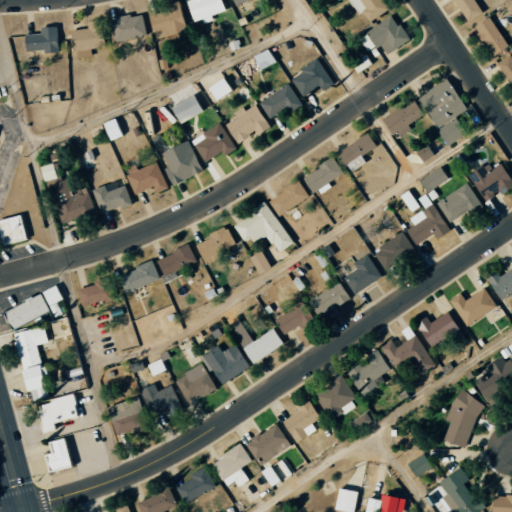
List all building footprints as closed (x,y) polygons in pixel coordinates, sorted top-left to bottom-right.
[(211,16),(225,11),(221,0),(186,0),(195,24),(212,18),(211,16)] [(348,0),(359,14),(362,12),(370,22),(390,8),(384,0),(348,0)] [(481,13),(472,0),(452,0),(466,22),(481,13)] [(166,12),(149,15),(154,38),(186,32),(180,1),(164,4),(166,12)] [(109,21),(115,43),(147,34),(141,12),(109,21)] [(408,41),(393,16),(366,32),(376,48),(381,45),(386,54),(408,41)] [(507,46),(488,17),(473,27),(492,56),(507,46)] [(91,57),(90,49),(104,47),(101,20),(86,22),(87,28),(71,30),(74,59),(91,57)] [(40,34),(23,34),(24,52),(57,51),(57,27),(39,27),(40,34)] [(252,54),(258,69),(273,63),(268,49),(252,54)] [(495,63),(511,89),(511,58),(510,54),(495,63)] [(330,79),(315,59),(289,79),(304,99),(330,79)] [(231,91),(222,77),(206,87),(215,101),(231,91)] [(446,146),(465,134),(454,116),(465,109),(447,79),(416,98),(446,146)] [(258,103),(270,121),(300,102),(287,84),(258,103)] [(178,123),(201,112),(193,95),(169,106),(178,123)] [(390,137),(409,128),(407,123),(421,116),(413,101),(380,117),(390,137)] [(224,121),(235,143),(255,132),(256,134),(268,127),(255,104),(243,111),(224,121)] [(108,140),(120,136),(115,118),(102,122),(108,140)] [(205,162),(221,151),(224,155),(235,147),(218,122),(191,141),(205,162)] [(361,155),(375,147),(367,133),(336,151),(348,172),(365,162),(361,155)] [(201,173),(189,140),(159,151),(171,184),(201,173)] [(328,182),(342,173),(332,157),(301,176),(313,196),(330,186),(328,182)] [(156,193),(168,188),(156,161),(137,169),(135,165),(127,168),(129,174),(125,175),(134,194),(153,186),(156,193)] [(483,201),(499,192),(500,194),(511,187),(511,183),(501,163),(490,169),(487,162),(468,173),(483,201)] [(43,182),(56,178),(52,164),(40,167),(43,182)] [(426,192),(447,179),(440,166),(418,180),(426,192)] [(131,203),(122,178),(92,190),(101,214),(131,203)] [(268,199),(277,216),(308,198),(298,181),(268,199)] [(480,204),(467,183),(436,202),(450,223),(480,204)] [(411,212),(419,206),(407,190),(398,196),(411,212)] [(246,245),(266,233),(278,252),(292,244),(267,203),(233,224),(246,245)] [(413,225),(405,230),(415,245),(433,234),(436,239),(450,230),(432,203),(408,218),(413,225)] [(0,218),(0,229),(4,244),(28,238),(22,213),(0,218)] [(235,244),(226,225),(207,235),(208,239),(195,245),(205,264),(223,255),(220,251),(235,244)] [(384,271),(414,252),(402,232),(372,251),(384,271)] [(156,260),(166,279),(197,264),(188,244),(156,260)] [(249,257),(258,274),(271,268),(261,251),(249,257)] [(352,263),(355,269),(342,277),(353,295),(381,278),(366,254),(352,263)] [(158,281),(153,263),(118,273),(123,292),(158,281)] [(485,279),(500,301),(511,292),(511,266),(497,277),(494,273),(485,279)] [(94,286),(77,288),(80,306),(114,300),(110,276),(93,279),(94,286)] [(349,299),(338,281),(307,300),(317,318),(349,299)] [(57,284),(64,298),(57,302),(63,312),(56,316),(52,309),(49,311),(54,320),(45,322),(42,315),(14,329),(4,311),(25,301),(57,284)] [(495,307),(483,288),(464,300),(460,293),(449,300),(465,326),(495,307)] [(274,319),(283,335),(312,318),(303,302),(274,319)] [(459,332),(448,311),(419,327),(430,347),(459,332)] [(14,334),(31,392),(50,387),(53,397),(77,390),(72,369),(51,374),(51,371),(49,368),(46,366),(44,366),(38,345),(50,342),(45,322),(42,316),(36,319),(36,325),(31,329),(14,334)] [(273,328),(253,341),(242,325),(233,331),(254,363),(283,344),(273,328)] [(398,373),(415,363),(422,375),(436,366),(416,334),(397,347),(393,340),(382,347),(398,373)] [(221,385),(249,366),(234,343),(221,351),(217,345),(201,355),(221,385)] [(363,397),(378,387),(374,381),(391,370),(379,351),(346,372),(363,397)] [(146,365),(151,375),(164,370),(159,359),(146,365)] [(485,400),(511,385),(511,362),(510,360),(474,379),(485,400)] [(216,388),(202,363),(173,379),(187,404),(216,388)] [(358,405),(343,377),(315,392),(329,420),(358,405)] [(150,414),(166,407),(170,417),(183,412),(171,385),(157,391),(155,387),(141,394),(150,414)] [(44,432),(57,429),(56,421),(80,415),(76,405),(77,401),(74,392),(56,397),(57,400),(38,405),(44,432)] [(467,448),(481,399),(455,392),(441,441),(467,448)] [(312,423),(320,418),(309,399),(296,407),(299,411),(282,421),(295,443),(316,430),(312,423)] [(115,435),(135,429),(136,435),(148,431),(139,402),(108,412),(115,435)] [(259,465),(290,446),(276,424),(246,442),(259,465)] [(66,437),(74,468),(51,474),(45,453),(53,451),(51,442),(66,437)] [(251,461),(239,444),(210,463),(225,487),(234,482),(237,487),(247,480),(240,468),(251,461)] [(415,478),(432,467),(423,453),(406,464),(415,478)] [(183,503),(215,487),(204,466),(189,474),(191,479),(175,487),(183,503)] [(260,471),(270,487),(279,481),(270,466),(260,471)] [(464,483),(469,479),(460,468),(432,489),(448,511),(478,511),(483,508),(464,483)] [(239,487),(250,502),(260,495),(249,480),(239,487)] [(136,502),(139,511),(161,511),(176,506),(169,488),(136,502)] [(345,511),(352,511),(357,492),(337,488),(333,509),(345,511)] [(511,511),(511,493),(503,491),(499,501),(495,499),(490,511),(511,511)] [(400,511),(403,499),(380,494),(378,500),(367,497),(363,511),(400,511)]
